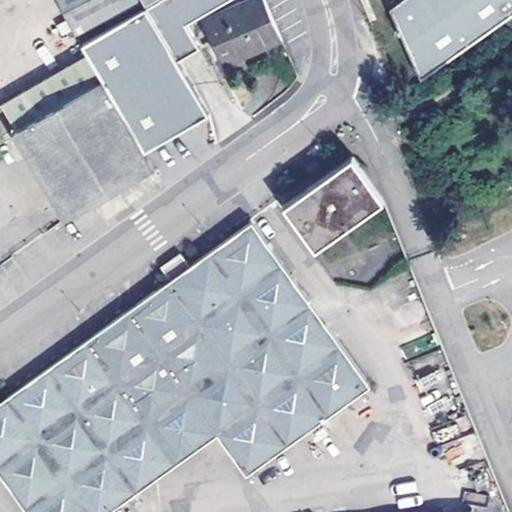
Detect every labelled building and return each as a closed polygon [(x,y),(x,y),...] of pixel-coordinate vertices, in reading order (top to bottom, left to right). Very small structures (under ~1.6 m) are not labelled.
[(59,0),(77,34),(140,1),(139,0),(59,0)] [(158,0),(148,6),(82,45),(87,53),(145,151),(209,113),(177,59),(198,46),(184,23),(224,0),(158,0)] [(248,0),(204,20),(210,33),(215,43),(220,55),(224,65),(283,39),(264,0),(248,0)] [(511,0),(400,0),(392,6),(423,77),(511,13),(511,0)] [(212,59),(220,55),(215,43),(210,33),(202,37),(212,59)] [(66,220),(155,167),(145,151),(87,53),(1,105),(16,131),(13,132),(66,220)] [(354,161),(281,208),(312,256),(385,209),(354,161)] [(246,472),(368,385),(250,220),(190,263),(182,251),(172,258),(162,265),(170,277),(135,302),(0,399),(0,471),(29,511),(105,511),(216,431),(246,472)]
